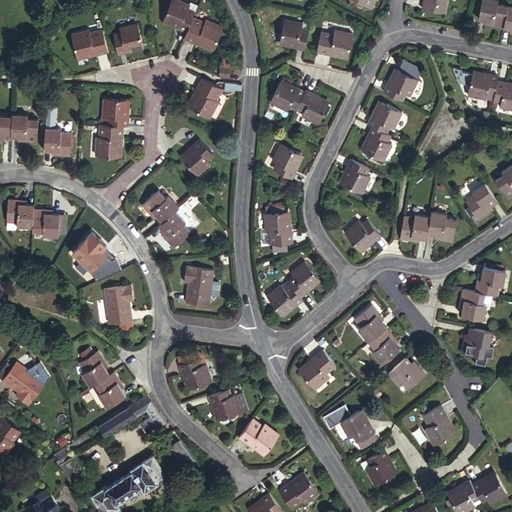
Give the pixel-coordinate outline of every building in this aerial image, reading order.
[(194,14),(197,8),(191,6),(193,1),(190,0),(172,0),(165,17),(189,27),(194,14)] [(446,0),(423,0),(423,5),(440,8),(441,0),(447,2),(446,0)] [(503,24),(509,0),(507,0),(482,0),(479,15),(486,16),(493,18),(492,22),(503,24)] [(511,1),(509,0),(503,24),(511,26),(511,1)] [(296,43),(304,45),(309,24),(298,21),(299,17),(284,13),(277,35),(297,40),(296,43)] [(189,27),(186,33),(215,47),(226,22),(209,15),(208,19),(194,14),(189,27)] [(127,44),(144,41),(140,20),(121,23),(122,28),(116,30),(120,49),(128,47),(127,44)] [(110,47),(105,27),(93,30),(92,25),(73,29),(78,50),(96,46),(96,50),(110,47)] [(315,47),(327,50),(328,48),(346,52),(353,31),(333,25),(331,30),(320,27),(315,47)] [(297,40),(277,35),(276,38),(296,43),(297,40)] [(421,68),(404,58),(399,67),(416,76),(421,68)] [(390,82),(398,66),(396,65),(387,80),(390,82)] [(408,92),(416,77),(416,76),(399,67),(398,66),(390,82),(387,80),(384,87),(401,96),(404,90),(408,92)] [(220,67),(220,75),(229,75),(230,67),(220,67)] [(499,78),(500,72),(492,70),(492,73),(473,70),(467,91),(484,95),(486,91),(496,92),(499,78)] [(217,98),(214,95),(220,85),(215,82),(202,75),(197,83),(195,86),(198,87),(189,103),(208,114),(217,98)] [(300,86),(281,75),(280,78),(299,89),(300,86)] [(299,89),(280,78),(270,97),(286,106),(289,101),(298,106),(299,105),(307,90),(300,86),(299,89)] [(496,92),(495,97),(503,100),(502,104),(511,105),(511,83),(506,82),(506,79),(499,78),(496,92)] [(186,102),(189,103),(198,87),(195,86),(186,102)] [(316,91),(309,87),(307,90),(299,105),(305,109),(303,114),(319,122),(329,103),(314,94),(316,91)] [(331,100),(316,91),(314,94),(329,103),(331,100)] [(123,121),(129,121),(130,113),(126,113),(127,95),(106,94),(105,113),(109,113),(109,120),(123,121)] [(371,112),(374,113),(381,97),(379,96),(371,112)] [(401,108),(381,97),(374,113),(371,112),(368,118),(371,120),(385,127),(388,121),(392,124),(401,108)] [(29,111),(13,110),(13,112),(12,132),(19,133),(26,133),(26,137),(37,137),(39,115),(29,114),(29,111)] [(0,134),(4,135),(12,135),(12,132),(13,112),(0,111),(0,134)] [(109,120),(103,120),(102,132),(98,131),(96,150),(117,152),(119,134),(122,135),(123,121),(109,120)] [(388,129),(385,127),(371,120),(367,127),(370,128),(362,143),(380,154),(388,139),(384,137),(388,129)] [(62,124),(46,122),(44,146),(52,146),(60,147),(60,150),(70,151),(72,129),(62,128),(62,124)] [(370,128),(367,127),(359,142),(362,143),(370,128)] [(197,133),(191,138),(193,141),(180,152),(194,168),(209,156),(205,152),(210,148),(197,133)] [(193,141),(191,138),(178,150),(180,152),(193,141)] [(290,174),(294,167),(292,166),(301,149),(281,138),(272,156),(277,159),(274,164),(290,174)] [(303,151),(301,149),(292,166),(294,167),(303,151)] [(368,162),(351,152),(347,159),(350,161),(341,177),(360,187),(368,172),(365,170),(368,162)] [(350,161),(347,159),(339,175),(341,177),(350,161)] [(511,162),(500,170),(502,174),(492,181),(505,200),(511,195),(511,192),(511,191),(511,162)] [(497,201),(483,180),(470,189),(472,192),(462,199),(476,219),(485,213),(482,210),(489,205),(497,201)] [(177,206),(181,202),(170,190),(167,193),(160,185),(143,201),(150,208),(152,205),(158,211),(163,217),(177,206)] [(34,206),(34,203),(27,202),(20,201),(20,198),(9,196),(7,219),(17,220),(17,223),(33,225),(34,206)] [(278,210),(277,203),(263,204),(264,211),(262,211),(264,229),(260,230),(261,241),(268,240),(268,243),(291,241),(290,227),(287,227),(285,209),(284,209),(278,210)] [(152,205),(150,208),(155,214),(158,211),(152,205)] [(33,225),(33,229),(43,230),(43,234),(59,235),(59,232),(60,222),(61,212),(53,211),(45,211),(45,207),(34,206),(33,225)] [(163,217),(159,221),(163,226),(168,232),(166,234),(173,243),(191,227),(185,219),(187,217),(177,206),(163,217)] [(446,208),(431,206),(430,215),(429,230),(436,231),(443,231),(443,236),(453,237),(456,214),(446,212),(446,208)] [(429,230),(430,215),(412,213),(411,217),(403,215),(401,235),(409,236),(410,232),(417,233),(428,235),(429,230)] [(372,232),(374,234),(379,229),(366,214),(360,220),(357,217),(344,228),(357,244),(372,232)] [(98,241),(100,238),(103,235),(92,225),(73,245),(92,264),(96,259),(101,264),(114,252),(108,246),(105,248),(98,241)] [(359,246),(374,234),(372,232),(357,244),(359,246)] [(108,246),(100,238),(98,241),(105,248),(108,246)] [(291,272),(284,277),(286,280),(298,293),(305,288),(302,284),(315,273),(303,257),(288,269),(291,272)] [(96,259),(92,264),(97,269),(101,264),(96,259)] [(184,279),(187,279),(191,280),(189,291),(186,290),(185,297),(209,300),(214,267),(186,262),(184,279)] [(500,284),(503,270),(499,269),(497,269),(491,268),(483,266),(479,265),(477,273),(476,281),(470,280),(468,288),(485,291),(494,293),(496,283),(500,284)] [(302,284),(305,288),(318,277),(315,273),(302,284)] [(294,301),(300,296),(298,293),(286,280),(281,285),(279,283),(265,294),(278,309),(292,298),(294,301)] [(127,300),(131,299),(135,299),(133,284),(105,288),(109,316),(115,315),(116,322),(133,319),(132,310),(128,311),(127,300)] [(483,302),(485,291),(468,288),(461,287),(459,298),(463,299),(462,306),(460,314),(485,319),(488,303),(483,302)] [(281,313),(294,301),(292,298),(278,309),(278,310),(281,313)] [(356,326),(366,338),(383,324),(379,318),(373,312),(376,309),(370,301),(352,316),(359,324),(356,326)] [(373,312),(379,318),(382,316),(376,309),(373,312)] [(467,323),(464,333),(463,341),(459,340),(457,349),(480,354),(481,346),(487,347),(491,328),(467,323)] [(391,332),(384,324),(383,324),(366,338),(373,346),(371,348),(379,360),(397,346),(393,341),(387,334),(391,332)] [(396,338),(391,332),(387,334),(393,341),(396,338)] [(322,346),(312,353),(315,357),(301,368),(313,384),(328,372),(325,368),(334,361),(322,346)] [(81,369),(89,383),(95,379),(109,371),(106,364),(101,357),(104,356),(98,347),(80,359),(85,367),(81,369)] [(202,361),(207,360),(204,351),(195,349),(180,354),(182,361),(200,355),(202,361)] [(315,357),(312,353),(298,365),(301,368),(315,357)] [(408,359),(403,353),(386,368),(396,380),(399,378),(405,385),(423,371),(417,362),(413,365),(408,359)] [(202,361),(200,355),(182,361),(181,361),(183,367),(187,366),(193,384),(213,378),(207,360),(202,361)] [(413,365),(417,362),(412,356),(408,359),(413,365)] [(20,385),(17,388),(15,391),(29,401),(46,378),(36,371),(24,362),(16,357),(1,377),(9,382),(11,379),(20,385)] [(28,357),(24,362),(36,371),(40,366),(40,363),(30,357),(28,357)] [(187,366),(183,367),(189,385),(193,384),(187,366)] [(120,377),(114,368),(109,371),(95,379),(101,388),(98,390),(106,403),(125,391),(121,386),(118,379),(120,377)] [(9,382),(17,388),(20,385),(11,379),(9,382)] [(230,392),(228,386),(210,392),(212,399),(215,398),(221,415),(229,413),(241,409),(235,391),(230,392)] [(169,420),(149,394),(100,425),(106,434),(148,408),(152,414),(141,422),(150,434),(169,420)] [(218,416),(221,415),(215,398),(212,399),(218,416)] [(444,417),(448,416),(441,405),(424,414),(430,426),(426,428),(435,444),(454,434),(444,417)] [(360,408),(357,410),(365,426),(368,424),(360,408)] [(365,426),(357,410),(338,420),(346,436),(349,434),(353,441),(371,431),(368,424),(365,426)] [(6,413),(0,420),(0,450),(5,454),(17,440),(14,438),(23,427),(6,413)] [(457,432),(448,416),(444,417),(454,434),(457,432)] [(261,424),(250,417),(239,433),(250,441),(252,438),(267,449),(279,432),(264,420),(261,424)] [(69,444),(73,451),(94,437),(90,432),(69,444)] [(185,464),(195,456),(180,437),(171,444),(185,464)] [(252,438),(250,441),(265,452),(267,449),(252,438)] [(69,444),(63,448),(55,453),(60,461),(74,452),(73,451),(69,444)] [(381,456),(384,454),(380,448),(362,457),(365,464),(361,466),(370,482),(389,472),(381,456)] [(74,452),(60,461),(71,479),(88,469),(76,451),(74,452)] [(392,471),(384,454),(381,456),(389,472),(392,471)] [(167,477),(153,455),(131,469),(133,472),(108,487),(107,484),(92,493),(103,511),(111,511),(121,506),(118,501),(142,485),(145,491),(167,477)] [(479,478),(494,469),(492,467),(477,475),(479,478)] [(306,469),(291,479),(293,482),(308,472),(306,469)] [(478,494),(480,497),(487,493),(489,496),(504,488),(494,469),(479,478),(477,475),(470,479),(478,494)] [(291,479),(280,487),(292,503),(302,496),(305,500),(320,489),(308,472),(293,482),(291,479)] [(470,479),(468,476),(461,480),(462,483),(448,491),(458,511),(473,502),(471,498),(478,494),(470,479)] [(446,488),(448,491),(462,483),(461,480),(446,488)] [(38,499),(50,491),(47,487),(36,494),(38,499)] [(272,490),(265,495),(267,497),(253,507),(255,511),(279,511),(278,509),(283,506),(272,490)] [(53,511),(60,508),(50,491),(38,499),(24,508),(26,511),(53,511)] [(267,497),(265,495),(251,505),(253,507),(267,497)] [(438,511),(431,496),(423,501),(425,504),(410,511),(438,511)] [(410,511),(425,504),(423,501),(407,509),(408,511),(410,511)]
